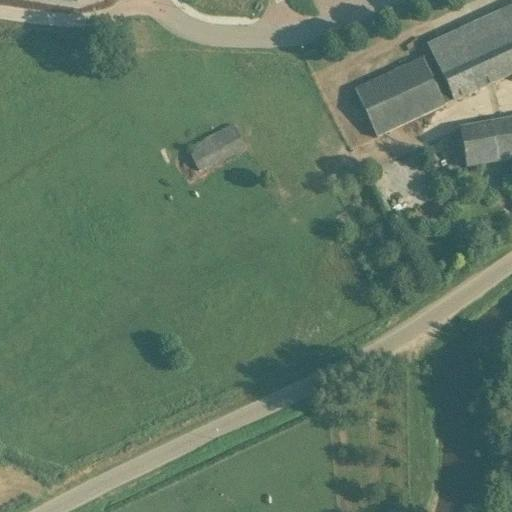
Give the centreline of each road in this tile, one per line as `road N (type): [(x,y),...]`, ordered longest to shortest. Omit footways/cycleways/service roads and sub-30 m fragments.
road 1 (unclassified): [(46,511),(369,357),(511,260)]
road 2 (residential): [(151,0),(178,24),(281,42),(380,0)]
road 3 (unclassified): [(144,0),(105,18),(70,21),(0,12)]
